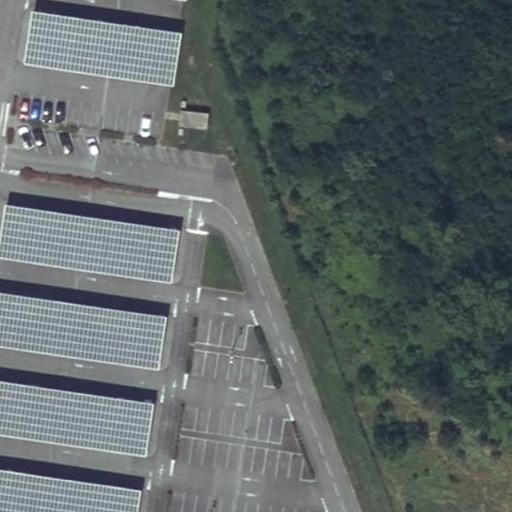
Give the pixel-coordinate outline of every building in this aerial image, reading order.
[(169,28),(33,7),(24,63),(161,84),(175,86),(184,30),(169,28)] [(183,229),(6,201),(0,240),(0,259),(174,286),(183,229)] [(170,315),(0,288),(0,347),(161,372),(170,315)] [(156,402),(0,377),(0,436),(147,460),(156,402)] [(141,511),(145,488),(0,465),(0,511),(141,511)]
